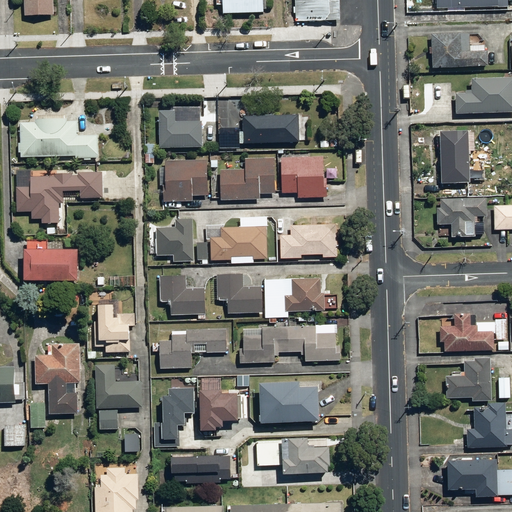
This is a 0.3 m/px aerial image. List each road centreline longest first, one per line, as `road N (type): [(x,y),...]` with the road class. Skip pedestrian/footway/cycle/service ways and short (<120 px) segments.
road 1 (residential): [(378,58),(0,68)]
road 2 (primary): [(393,511),(386,276)]
road 3 (primary): [(386,276),(378,58)]
road 4 (residential): [(386,276),(511,272)]
